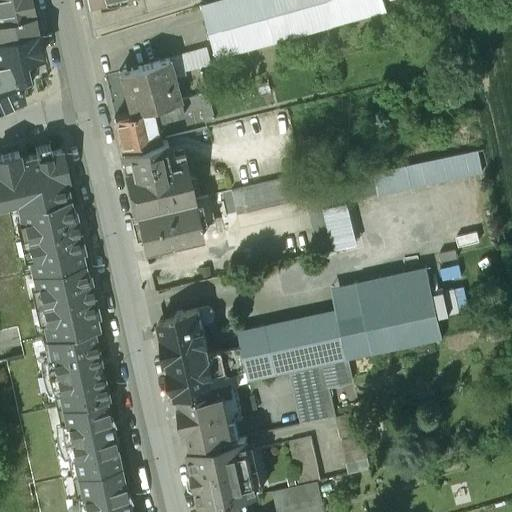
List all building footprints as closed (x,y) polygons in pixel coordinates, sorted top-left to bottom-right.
[(0,0),(0,24),(3,24),(5,35),(36,28),(30,0),(0,0)] [(87,0),(94,28),(177,0),(87,0)] [(384,0),(213,0),(199,4),(213,55),(386,7),(384,0)] [(5,35),(0,36),(0,106),(23,96),(20,82),(23,81),(21,73),(24,73),(21,58),(42,53),(36,28),(5,35)] [(207,49),(170,59),(175,79),(187,76),(186,71),(211,65),(207,49)] [(170,59),(119,72),(130,113),(181,100),(175,79),(170,59)] [(216,121),(209,92),(181,100),(184,113),(202,109),(205,123),(216,121)] [(130,113),(114,117),(121,149),(160,139),(156,120),(184,113),(181,100),(130,113)] [(160,139),(121,149),(135,212),(194,198),(182,149),(168,152),(165,138),(160,139)] [(36,153),(27,155),(27,156),(19,158),(18,151),(0,154),(0,192),(19,188),(22,205),(17,206),(17,207),(68,196),(65,178),(67,177),(61,148),(50,150),(49,143),(34,146),(36,153)] [(477,149),(303,187),(305,196),(319,251),(330,248),(322,207),(346,202),(346,201),(482,171),(477,149)] [(300,174),(230,190),(235,212),(305,196),(303,187),(300,174)] [(0,192),(0,330),(17,327),(20,342),(42,337),(41,336),(46,335),(42,319),(44,319),(37,285),(35,285),(32,271),(28,254),(30,254),(22,220),(20,221),(17,207),(17,206),(22,205),(19,188),(0,192)] [(194,198),(135,212),(144,250),(201,236),(198,224),(213,221),(207,195),(194,198)] [(68,196),(17,207),(20,221),(22,220),(30,254),(28,254),(32,271),(83,260),(80,250),(83,249),(79,228),(77,228),(75,221),(77,220),(74,206),(71,207),(68,196)] [(429,227),(429,237),(453,235),(454,246),(488,244),(487,224),(429,227)] [(83,260),(32,271),(35,285),(37,285),(44,319),(42,319),(46,335),(41,336),(42,337),(97,325),(97,324),(95,314),(98,314),(93,293),(91,293),(90,285),(91,285),(88,271),(85,271),(83,260)] [(426,264),(356,280),(372,353),(442,338),(426,264)] [(356,280),(332,285),(336,307),(348,358),(372,353),(356,280)] [(210,306),(178,313),(179,316),(163,319),(180,395),(181,395),(236,383),(239,382),(231,346),(210,351),(204,321),(213,319),(215,318),(216,316),(217,313),(216,309),(214,307),(212,306),(210,306)] [(336,307),(240,328),(243,344),(251,379),(289,371),(324,364),(348,358),(336,307)] [(42,337),(47,336),(50,354),(46,355),(46,358),(46,359),(46,365),(47,369),(47,371),(48,377),(49,379),(51,385),(54,391),(58,390),(62,404),(107,394),(101,367),(97,368),(96,361),(100,360),(92,327),(97,325),(42,337)] [(42,337),(20,342),(23,357),(6,360),(33,483),(76,473),(72,454),(68,455),(65,448),(65,447),(63,441),(62,436),(62,435),(61,430),(61,427),(61,420),(65,419),(62,404),(58,390),(54,391),(51,385),(49,379),(48,377),(47,371),(47,369),(46,365),(46,359),(46,358),(46,355),(50,354),(47,336),(42,337)] [(243,344),(231,346),(239,382),(251,379),(243,344)] [(324,364),(289,371),(300,423),(335,415),(324,364)] [(236,383),(181,395),(193,447),(241,436),(237,420),(243,419),(236,383)] [(107,394),(62,404),(65,419),(61,420),(61,427),(61,430),(62,435),(62,436),(63,441),(65,447),(65,448),(68,455),(72,454),(76,473),(119,463),(114,440),(114,438),(115,432),(114,428),(111,429),(109,422),(113,421),(111,417),(109,413),(107,410),(104,396),(107,395),(107,394)] [(357,410),(335,415),(340,437),(362,432),(357,410)] [(193,447),(188,448),(200,505),(250,494),(260,492),(247,435),(241,436),(193,447)] [(310,436),(289,441),(298,484),(317,479),(320,479),(310,436)] [(363,436),(341,441),(348,473),(370,468),(363,436)] [(119,463),(76,473),(80,487),(76,488),(76,498),(77,504),(79,510),(79,511),(129,511),(129,508),(129,506),(130,501),(130,496),(126,497),(124,490),(128,489),(126,485),(124,481),(122,479),(119,464),(122,463),(119,463)] [(80,487),(76,473),(33,483),(39,511),(79,511),(79,510),(77,504),(76,498),(76,488),(80,487)] [(298,484),(272,489),(277,511),(322,501),(317,479),(298,484)] [(253,511),(250,494),(200,505),(202,511),(253,511)]
